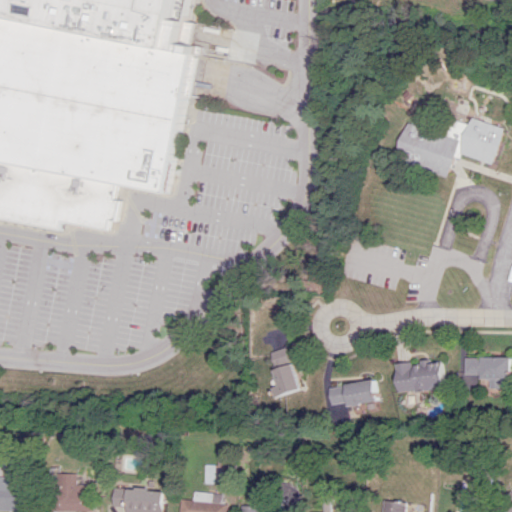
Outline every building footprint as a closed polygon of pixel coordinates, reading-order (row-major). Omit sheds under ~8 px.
[(0,0),(0,215),(64,229),(66,219),(111,229),(113,217),(119,219),(123,199),(116,197),(120,182),(168,192),(202,22),(192,19),(181,17),(184,0),(0,0)] [(462,153),(460,158),(455,156),(454,158),(447,176),(395,158),(399,139),(406,121),(438,132),(444,115),(451,118),(453,111),(466,115),(463,122),(468,123),(471,116),(504,127),(502,144),(492,162),(462,153)] [(301,388),(288,346),(270,352),(280,385),(273,387),(275,396),(301,388)] [(501,379),(511,379),(511,357),(465,355),(464,373),(479,374),(479,378),(489,379),(489,388),(501,389),(501,379)] [(395,363),(399,393),(446,386),(442,361),(431,363),(430,358),(395,363)] [(333,404),(347,402),(347,405),(379,401),(377,379),(330,385),(333,404)] [(203,482),(231,482),(231,460),(216,460),(216,464),(204,464),(203,482)] [(78,473),(59,473),(59,510),(92,510),(92,484),(78,484),(78,473)] [(0,510),(31,510),(30,487),(24,487),(24,477),(0,477),(0,510)] [(125,511),(161,511),(163,490),(114,487),(112,506),(126,506),(125,511)] [(178,511),(226,511),(227,503),(220,502),(221,493),(193,490),(192,499),(180,498),(178,511)] [(405,511),(406,501),(383,500),(382,511),(405,511)]
